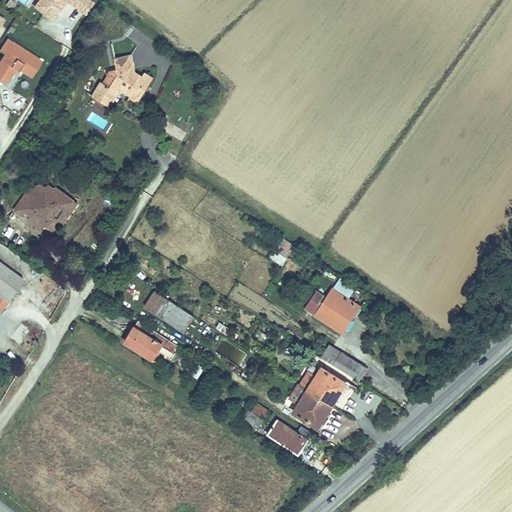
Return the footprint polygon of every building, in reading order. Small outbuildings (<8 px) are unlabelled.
[(12,9),(16,4),(11,0),(9,0),(6,4),(12,9)] [(83,13),(93,0),(35,0),(31,6),(51,20),(66,0),(83,13)] [(31,76),(41,61),(7,39),(0,50),(6,55),(0,63),(0,77),(7,82),(15,69),(18,71),(20,68),(31,76)] [(139,101),(152,80),(144,74),(143,76),(136,72),(132,54),(115,58),(117,69),(118,74),(108,76),(104,83),(102,82),(97,90),(103,93),(102,96),(113,103),(119,92),(119,91),(124,90),(124,91),(130,95),(139,101)] [(102,96),(103,93),(97,90),(93,96),(110,107),(113,103),(102,96)] [(58,218),(64,210),(69,208),(74,201),(57,188),(54,189),(49,185),(46,187),(42,184),(37,185),(33,191),(27,193),(15,210),(23,216),(26,212),(31,216),(29,218),(38,225),(42,220),(46,223),(46,224),(46,225),(53,230),(60,220),(58,218)] [(64,223),(78,203),(74,201),(69,208),(64,210),(58,218),(60,220),(64,223)] [(43,229),(46,225),(46,224),(46,223),(42,220),(38,225),(43,229)] [(287,258),(295,247),(282,238),(274,250),(269,257),(283,265),(287,258)] [(0,311),(8,301),(24,279),(0,261),(0,311)] [(46,276),(38,288),(52,298),(60,286),(46,276)] [(355,289),(339,279),(335,285),(347,293),(350,289),(353,291),(355,289)] [(343,333),(360,306),(349,299),(353,291),(350,289),(347,293),(335,285),(316,315),(343,333)] [(195,317),(155,291),(145,306),(185,332),(195,317)] [(177,345),(139,320),(126,342),(154,359),(159,351),(171,359),(175,352),(174,351),(177,345)] [(334,365),(342,352),(329,344),(321,357),(334,365)] [(368,368),(342,352),(334,365),(359,381),(368,368)] [(333,405),(347,383),(323,368),(317,377),(310,388),(308,390),(333,405)] [(310,388),(317,377),(310,372),(303,383),(310,388)] [(318,427),(333,405),(308,390),(294,412),(318,427)] [(259,428),(270,411),(256,403),(251,411),(246,418),(245,419),(259,428)] [(303,449),(314,433),(301,425),(297,432),(277,419),(268,434),(297,453),(300,455),(303,449)]
